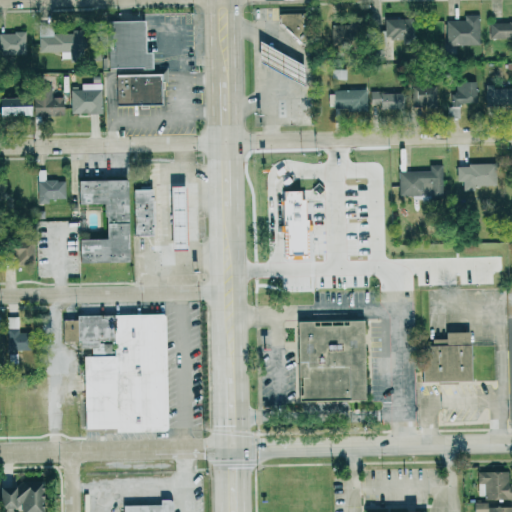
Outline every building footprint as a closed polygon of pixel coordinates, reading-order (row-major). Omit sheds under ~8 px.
[(280,21),(280,12),(302,12),(306,12),(306,21),(306,42),(302,42),(280,21)] [(478,15),(463,15),(464,20),(446,21),(446,46),(479,45),(478,15)] [(108,19),(145,18),(146,51),(151,51),(152,66),(110,68),(108,19)] [(383,20),(384,31),(375,32),(376,55),(384,54),(383,40),(413,38),(412,18),(383,20)] [(489,39),(511,39),(511,22),(489,23),(489,39)] [(331,39),(356,40),(357,25),(331,24),(331,39)] [(39,55),(82,54),(81,29),(38,30),(39,55)] [(24,32),(0,32),(0,54),(25,54),(24,32)] [(260,38),(305,63),(305,84),(260,59),(260,38)] [(117,73),(162,72),(163,103),(118,104),(117,73)] [(475,81),(455,81),(456,93),(450,93),(451,106),(447,106),(447,119),(466,118),(466,110),(476,110),(475,81)] [(100,113),(100,84),(79,84),(79,90),(69,90),(69,114),(100,113)] [(511,87),(492,89),(492,84),(484,85),(485,108),(511,107),(511,87)] [(435,107),(435,86),(412,86),(412,106),(435,107)] [(62,97),(51,97),(51,87),(32,88),(33,116),(63,115),(62,97)] [(328,111),(366,110),(365,90),(327,91),(328,111)] [(369,107),(402,108),(402,93),(370,92),(369,107)] [(0,116),(29,116),(28,97),(0,98),(0,116)] [(331,166),(332,186),(389,185),(388,164),(331,166)] [(428,170),(397,171),(398,197),(442,196),(441,164),(428,165),(428,170)] [(455,165),(456,181),(462,181),(462,190),(473,190),(473,186),(495,185),(494,164),(455,165)] [(37,203),(48,203),(48,198),(65,198),(65,180),(45,181),(44,170),(37,170),(37,203)] [(339,195),(346,213),(359,208),(355,195),(364,192),(368,202),(391,193),(386,177),(339,195)] [(77,263),(125,262),(125,180),(76,180),(76,204),(103,204),(103,239),(77,239),(77,263)] [(181,186),(167,186),(169,250),(183,250),(181,186)] [(150,189),(131,189),(132,236),(151,235),(150,189)] [(7,257),(15,257),(15,264),(33,265),(33,240),(8,240),(7,257)] [(83,429),(113,429),(113,433),(166,432),(164,314),(74,315),(75,320),(61,320),(61,342),(79,341),(79,349),(90,349),(90,356),(82,356),(83,429)] [(22,352),(21,317),(6,317),(7,352),(22,352)] [(294,322),(297,402),(363,400),(361,320),(294,322)] [(421,382),(469,381),(468,331),(444,332),(444,339),(430,339),(431,345),(420,346),(421,382)] [(477,499),(509,498),(509,471),(477,472),(477,499)] [(0,487),(0,508),(21,508),(21,511),(42,511),(41,481),(18,481),(18,487),(0,487)] [(174,511),(125,511),(125,505),(161,504),(161,498),(170,498),(174,503),(174,511)] [(487,507),(487,502),(473,503),(473,511),(510,511),(511,507),(487,507)]
